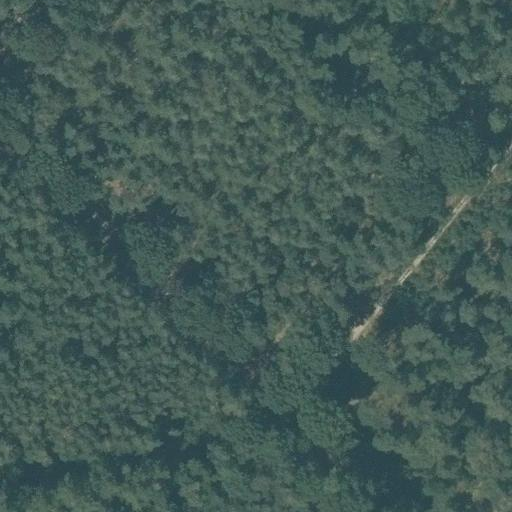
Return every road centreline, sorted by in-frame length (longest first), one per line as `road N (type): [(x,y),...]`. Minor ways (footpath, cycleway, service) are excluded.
road 1 (track): [(511,151),(296,407),(274,403),(0,457)]
road 2 (track): [(0,144),(418,511)]
